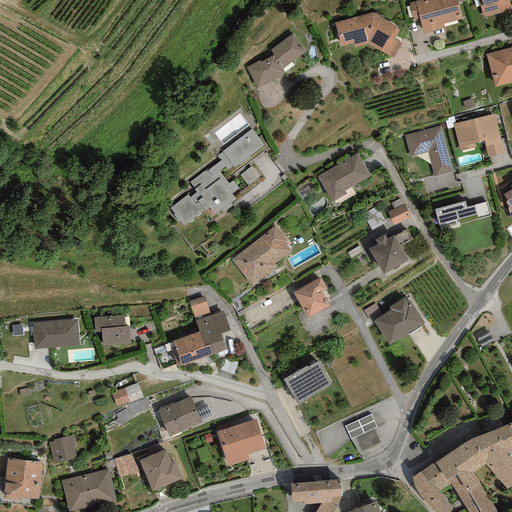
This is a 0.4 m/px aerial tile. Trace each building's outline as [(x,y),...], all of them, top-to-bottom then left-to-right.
[(455,0),(425,0),(408,5),(412,22),(418,21),(422,36),(443,30),(442,26),(461,21),(455,0)] [(511,0),(479,0),(484,17),(511,10),(509,3),(511,2),(511,0)] [(369,15),(334,25),(340,47),(353,44),(354,49),(368,45),(394,57),(400,44),(395,39),(400,29),(369,15)] [(306,52),(292,34),(271,50),(276,56),(282,70),(306,52)] [(511,49),(485,56),(493,89),(511,84),(511,49)] [(282,70),(276,56),(248,69),(257,89),(285,76),(282,70)] [(494,115),(452,124),(458,153),(484,148),(486,157),(502,154),(494,115)] [(441,127),(403,136),(408,156),(428,152),(434,177),(451,173),(441,127)] [(262,149),(250,133),(182,185),(210,221),(235,201),(230,195),(237,190),(226,177),(262,149)] [(370,177),(358,154),(316,178),(331,205),(354,192),(351,188),(370,177)] [(259,175),(253,165),(241,173),(248,183),(259,175)] [(511,224),(511,186),(509,187),(510,192),(502,196),(510,225),(511,224)] [(466,202),(434,210),(440,233),(460,228),(459,225),(493,217),(489,201),(467,206),(466,202)] [(405,206),(387,214),(393,227),(410,219),(405,206)] [(386,223),(377,207),(362,215),(372,231),(386,223)] [(287,242),(275,227),(230,260),(251,288),(277,268),(275,265),(291,253),(285,244),(287,242)] [(378,245),(369,250),(384,275),(408,261),(395,238),(387,242),(384,237),(376,242),(378,245)] [(320,279),(293,294),(309,321),(330,309),(321,293),(326,290),(320,279)] [(204,298),(189,303),(194,319),(209,314),(204,298)] [(390,312),(372,323),(387,348),(424,327),(406,298),(387,309),(390,312)] [(224,314),(197,323),(200,333),(205,347),(210,346),(213,356),(227,352),(221,336),(230,333),(224,314)] [(125,317),(91,319),(92,334),(99,334),(100,349),(127,347),(125,317)] [(75,323),(30,325),(32,351),(76,349),(75,323)] [(205,347),(200,333),(172,342),(180,367),(213,356),(210,346),(205,347)] [(316,364),(282,383),(296,408),(330,389),(316,364)] [(138,384),(112,394),(117,408),(143,398),(138,384)] [(189,398),(157,413),(168,439),(201,424),(189,398)] [(370,415),(343,427),(349,441),(355,439),(360,452),(379,443),(373,430),(376,429),(370,415)] [(256,420),(216,433),(227,469),(250,462),(248,457),(265,452),(256,420)] [(511,424),(496,431),(503,442),(511,457),(511,424)] [(503,442),(496,431),(473,440),(437,464),(435,465),(447,483),(449,482),(459,476),(456,471),(479,454),(492,447),(503,442)] [(72,438),(47,444),(51,463),(77,458),(72,438)] [(511,457),(503,442),(492,447),(479,454),(456,471),(459,476),(449,482),(451,485),(466,511),(496,511),(473,475),(485,467),(507,491),(511,488),(511,457)] [(113,458),(120,477),(138,470),(131,451),(113,458)] [(164,453),(136,463),(148,494),(180,482),(173,464),(169,465),(164,453)] [(42,463),(6,459),(1,503),(19,505),(19,500),(37,502),(42,463)] [(435,465),(437,464),(436,463),(420,473),(431,490),(438,492),(451,485),(449,482),(447,483),(435,465)] [(109,471),(62,482),(68,511),(116,502),(109,471)] [(431,490),(420,473),(412,479),(414,487),(420,497),(431,490)] [(340,481),(291,486),(292,504),(304,504),(304,507),(321,506),(317,511),(334,511),(337,508),(342,497),(340,481)] [(431,490),(420,497),(429,508),(432,511),(451,511),(453,511),(438,492),(431,490)] [(378,511),(375,502),(349,511),(378,511)]
